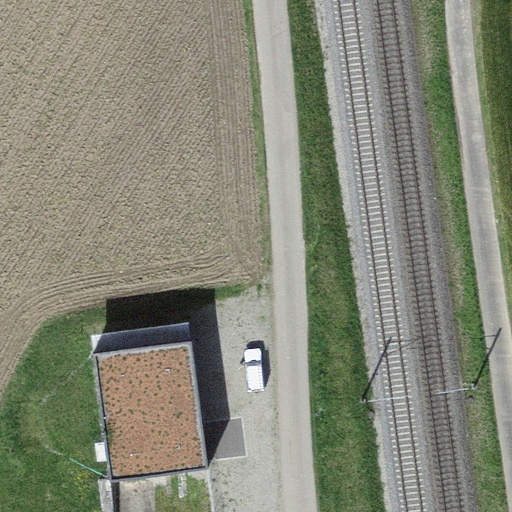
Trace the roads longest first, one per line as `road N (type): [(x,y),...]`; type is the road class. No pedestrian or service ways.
road 1 (unclassified): [(270,0),(302,511)]
road 2 (track): [(456,0),(511,433)]
